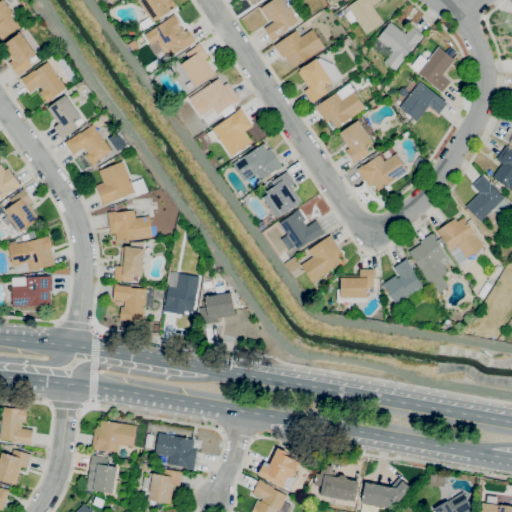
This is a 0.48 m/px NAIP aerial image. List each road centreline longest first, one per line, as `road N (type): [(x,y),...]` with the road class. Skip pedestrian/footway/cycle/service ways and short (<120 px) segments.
road 1 (primary): [(4,376),(511,461)]
road 2 (residential): [(208,0),(369,238),(401,219)]
road 3 (primary): [(511,418),(208,369)]
road 4 (residential): [(0,105),(80,217),(88,287),(70,346)]
road 5 (residential): [(444,0),(461,11),(479,48),(484,98),(450,163),(401,219)]
road 6 (residential): [(77,384),(56,478),(36,511)]
